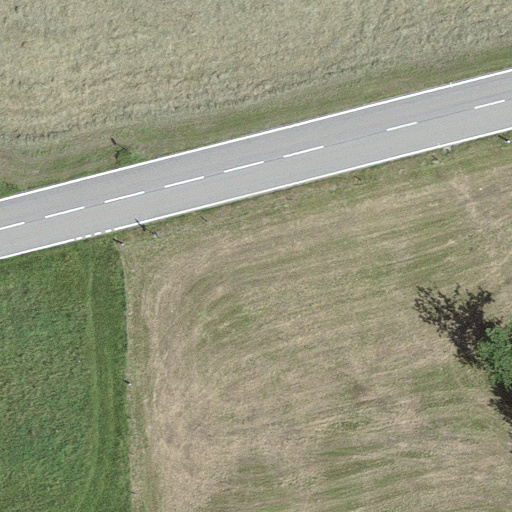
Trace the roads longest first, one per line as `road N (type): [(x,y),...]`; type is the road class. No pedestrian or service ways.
road 1 (secondary): [(511,102),(0,233)]
road 2 (track): [(99,208),(108,322),(105,443),(81,511)]
